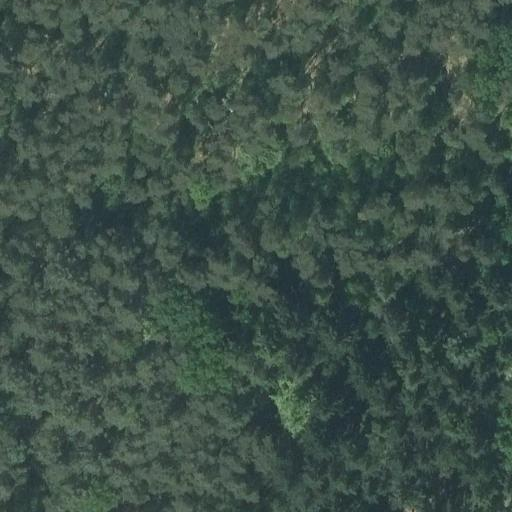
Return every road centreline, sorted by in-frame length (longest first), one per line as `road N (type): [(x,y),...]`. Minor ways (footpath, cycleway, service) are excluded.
road 1 (track): [(511,227),(196,287),(172,309),(103,511)]
road 2 (track): [(414,240),(385,101),(228,134)]
